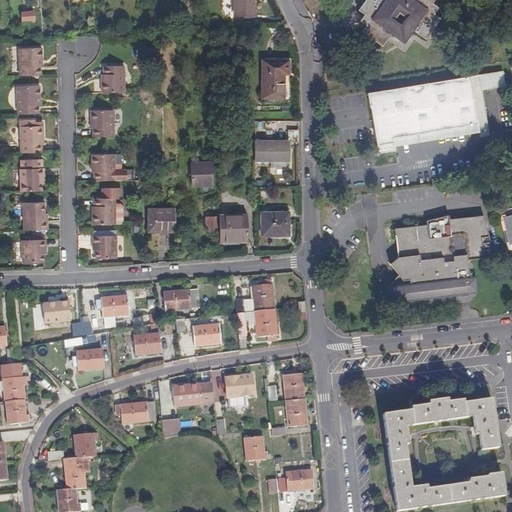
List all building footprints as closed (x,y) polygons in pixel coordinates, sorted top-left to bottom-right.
[(254,0),(234,0),(235,14),(255,13),(254,0)] [(364,27),(365,28),(364,30),(365,37),(379,45),(388,31),(400,39),(407,27),(421,36),(434,17),(427,13),(432,7),(425,2),(426,0),(373,0),(369,6),(364,3),(360,10),(361,16),(363,18),(362,21),(364,27)] [(24,20),(38,19),(37,9),(23,11),(24,20)] [(22,73),(43,73),(42,65),(42,58),(44,58),(44,45),(21,46),(22,73)] [(287,58),(264,58),(264,94),(283,94),(283,70),(287,70),(287,58)] [(103,87),(126,87),(125,61),(106,62),(106,68),(106,75),(103,75),(103,87)] [(478,137),(488,134),(478,89),(502,84),(499,69),(366,96),(378,157),(395,153),(393,141),(475,124),(478,137)] [(20,111),(40,110),(40,102),(40,96),(42,95),(42,83),(20,84),(20,111)] [(95,123),(95,132),(116,131),(115,105),(92,106),(92,117),(95,117),(95,123)] [(23,149),(43,149),(43,141),(42,134),(45,134),(45,122),(22,123),(23,149)] [(298,127),(289,127),(289,135),(292,135),(292,140),(299,140),(298,127)] [(288,139),(255,139),(255,158),(261,157),(271,157),(271,163),(274,163),(274,172),(283,172),(282,162),(285,162),(286,157),(289,157),(288,139)] [(95,166),(95,175),(116,175),(115,147),(93,148),(93,159),(96,160),(95,166)] [(22,188),(43,187),(43,180),(43,173),(46,172),(45,165),(44,165),(44,155),(22,156),(22,166),(22,188)] [(213,158),(192,158),(192,181),(213,181),(213,158)] [(506,181),(506,177),(504,167),(503,164),(495,165),(498,182),(506,181)] [(126,179),(134,179),(133,169),(126,170),(126,179)] [(93,207),(93,220),(124,220),(124,202),(121,200),(116,200),(116,194),(96,194),(96,202),(96,207),(93,207)] [(25,227),(49,226),(48,218),(45,218),(45,212),(45,199),(25,199),(25,227)] [(175,227),(175,214),(173,214),(173,207),(147,208),(147,228),(175,227)] [(289,210),(263,211),(263,234),(271,234),(271,232),(290,232),(289,210)] [(217,211),(204,211),(205,218),(209,218),(209,224),(217,224),(217,211)] [(249,211),(220,211),(221,237),(250,237),(249,211)] [(500,213),(496,213),(504,248),(505,253),(511,251),(511,211),(506,213),(507,215),(501,216),(500,213)] [(467,294),(465,279),(463,262),(489,259),(479,217),(446,221),(445,218),(422,222),(423,226),(391,230),(395,260),(396,264),(391,268),(398,284),(405,283),(406,288),(397,289),(396,294),(397,300),(401,303),(467,294)] [(96,239),(96,246),(96,253),(117,253),(117,232),(117,226),(95,226),(95,232),(93,232),(93,238),(96,239)] [(44,244),(46,244),(46,236),(24,237),(24,260),(44,259),(44,251),(44,244)] [(472,277),(465,279),(467,294),(474,293),(472,277)] [(234,300),(236,313),(272,309),(269,284),(250,286),(252,298),(244,299),(234,300)] [(163,308),(199,305),(198,289),(161,291),(163,308)] [(386,305),(401,303),(397,300),(396,294),(397,289),(384,291),(386,305)] [(124,294),(99,296),(99,298),(93,298),(94,307),(100,306),(101,315),(127,312),(124,294)] [(42,317),(69,315),(68,299),(40,301),(42,317)] [(295,314),(294,307),(286,307),(287,315),(295,314)] [(272,309),(236,313),(238,340),(247,339),(245,321),(247,320),(248,326),(254,325),(256,337),(266,335),(266,340),(275,339),(272,309)] [(183,319),(175,320),(176,334),(185,333),(183,319)] [(89,321),(80,322),(80,323),(81,335),(90,333),(89,321)] [(71,324),(72,336),(81,335),(80,323),(71,324)] [(195,350),(223,347),(221,326),(193,329),(195,350)] [(133,357),(160,354),(158,336),(131,339),(133,357)] [(16,362),(15,348),(6,349),(7,363),(16,362)] [(77,375),(104,372),(102,352),(75,355),(69,355),(70,365),(76,364),(77,375)] [(7,363),(3,363),(4,371),(8,371),(17,370),(16,362),(7,363)] [(284,401),(303,400),(300,374),(282,375),(284,401)] [(3,378),(5,401),(22,399),(20,384),(24,384),(23,376),(18,377),(9,378),(3,378)] [(229,397),(256,395),(254,376),(227,378),(229,397)] [(274,386),(266,386),(268,403),(276,402),(274,386)] [(173,409),(201,406),(199,388),(172,390),(172,391),(170,391),(171,398),(173,398),(173,409)] [(22,399),(5,401),(8,422),(28,420),(27,411),(23,412),(22,399)] [(395,511),(502,496),(499,474),(485,476),(486,477),(467,480),(468,484),(426,490),(425,485),(409,488),(403,446),(407,445),(404,427),(471,418),(473,436),(477,435),(479,450),(496,448),(489,399),(462,403),(461,400),(445,402),(445,400),(426,402),(426,405),(409,408),(409,411),(382,415),(395,511)] [(306,426),(303,400),(284,401),(287,428),(306,426)] [(123,427),(157,423),(155,406),(122,408),(123,427)] [(170,420),(162,421),(163,434),(171,433),(171,425),(170,420)] [(225,422),(216,422),(217,435),(226,435),(225,422)] [(270,430),(271,437),(284,436),(284,428),(270,430)] [(77,458),(89,457),(95,457),(94,442),(98,442),(98,438),(98,434),(75,436),(77,458)] [(262,451),(261,438),(243,440),(245,461),(266,459),(265,451),(262,451)] [(48,452),(48,460),(63,459),(62,451),(48,452)] [(74,489),(85,488),(83,472),(91,472),(89,457),(77,458),(63,459),(65,490),(74,489)] [(278,492),(312,489),(310,470),(284,472),(284,479),(277,480),(278,492)] [(276,492),(275,480),(268,480),(269,493),(276,492)] [(75,504),(74,489),(65,490),(56,490),(57,511),(69,511),(79,511),(78,504),(75,504)]
